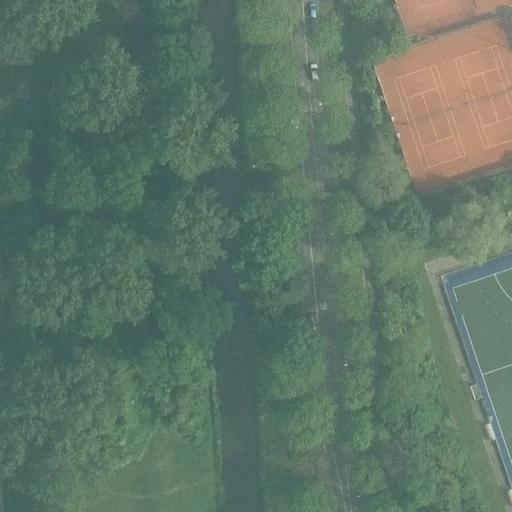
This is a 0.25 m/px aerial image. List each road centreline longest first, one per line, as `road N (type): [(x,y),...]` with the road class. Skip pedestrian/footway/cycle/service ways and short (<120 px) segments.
road 1 (secondary): [(356,511),(315,119),(313,0)]
road 2 (secondary): [(292,0),(334,511)]
